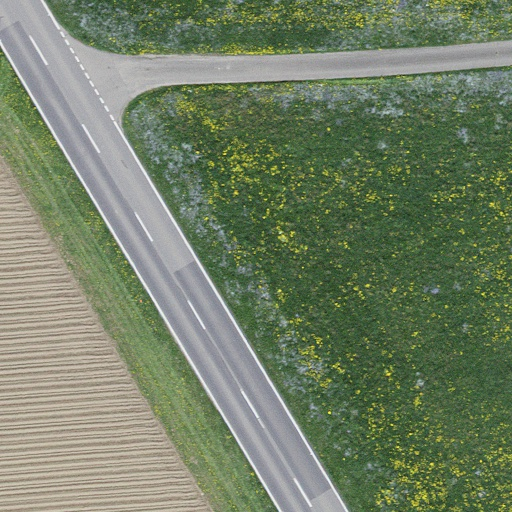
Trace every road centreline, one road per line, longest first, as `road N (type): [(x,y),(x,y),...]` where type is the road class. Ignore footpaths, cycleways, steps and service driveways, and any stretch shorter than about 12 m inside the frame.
road 1 (tertiary): [(16,0),(317,511)]
road 2 (track): [(64,80),(511,52)]
